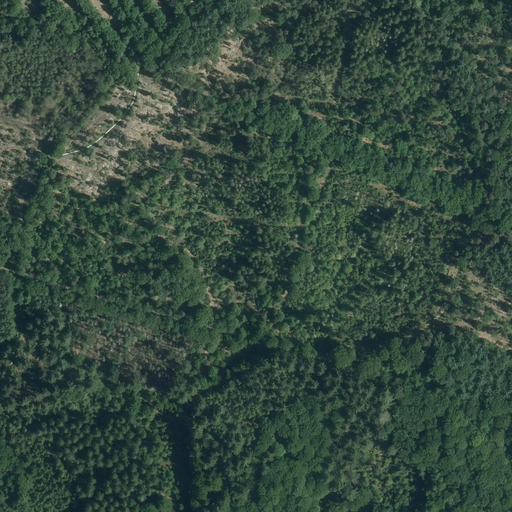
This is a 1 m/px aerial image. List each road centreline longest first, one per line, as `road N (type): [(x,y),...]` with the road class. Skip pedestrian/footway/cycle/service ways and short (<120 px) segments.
road 1 (track): [(511,220),(139,59)]
road 2 (track): [(269,345),(15,272)]
road 3 (track): [(511,418),(326,361)]
road 4 (track): [(135,58),(0,16)]
